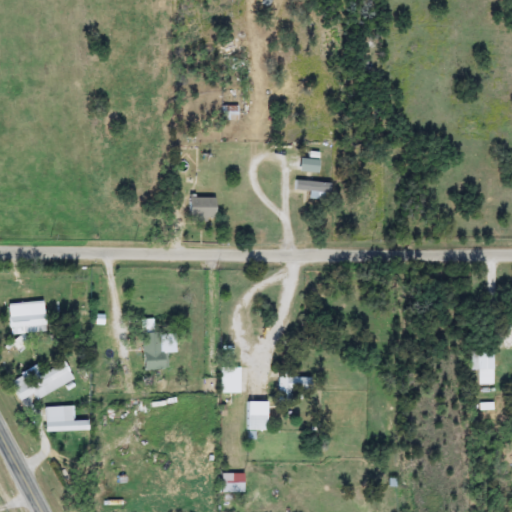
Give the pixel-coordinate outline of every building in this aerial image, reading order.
[(319,160),(318,173),(298,172),(299,159),(319,160)] [(330,192),(293,192),(293,182),(330,182),(330,192)] [(188,220),(188,198),(215,198),(215,220),(188,220)] [(45,332),(32,334),(31,332),(10,334),(7,306),(42,303),(45,332)] [(143,371),(141,333),(173,331),(174,353),(166,353),(166,370),(143,371)] [(492,352),(492,385),(476,385),(476,352),(492,352)] [(68,376),(18,400),(9,382),(24,375),(27,381),(62,363),(68,376)] [(240,367),(240,394),(219,394),(219,367),(240,367)] [(286,393),(277,392),(278,374),(287,374),(286,393)] [(247,432),(247,401),(267,401),(267,432),(247,432)] [(44,407),(62,407),(63,421),(88,421),(88,432),(45,433),(44,407)] [(221,493),(221,474),(242,474),(242,483),(231,483),(231,493),(221,493)]
